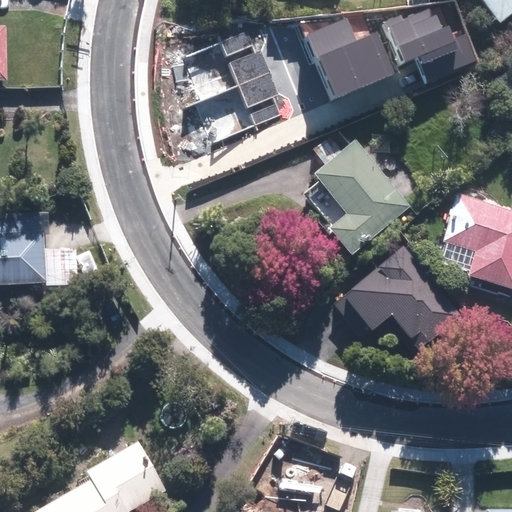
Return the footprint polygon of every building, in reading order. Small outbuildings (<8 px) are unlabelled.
[(511,0),(482,0),(500,23),(511,13),(511,0)] [(417,57),(427,82),(478,61),(466,32),(454,37),(449,25),(442,28),(437,14),(433,16),(431,10),(403,21),(401,15),(383,22),(401,63),(417,57)] [(355,41),(346,20),(309,36),(336,100),(397,75),(379,31),(355,41)] [(0,79),(8,79),(7,26),(0,26),(0,79)] [(201,103),(269,74),(259,51),(256,53),(246,30),(181,57),(201,103)] [(278,95),(269,74),(201,103),(193,106),(209,146),(281,116),(273,97),(278,95)] [(329,227),(351,254),(412,205),(357,137),(313,173),(346,214),(329,227)] [(511,209),(457,192),(441,241),(446,242),(440,261),(468,270),(467,274),(511,288),(511,209)] [(47,287),(79,285),(77,246),(45,248),(44,230),(41,231),(40,212),(0,213),(0,284),(46,282),(47,287)] [(421,349),(462,314),(403,245),(334,304),(350,322),(359,314),(372,330),(391,314),(421,349)] [(35,511),(131,511),(131,510),(168,489),(141,442),(89,471),(93,479),(35,511)]
